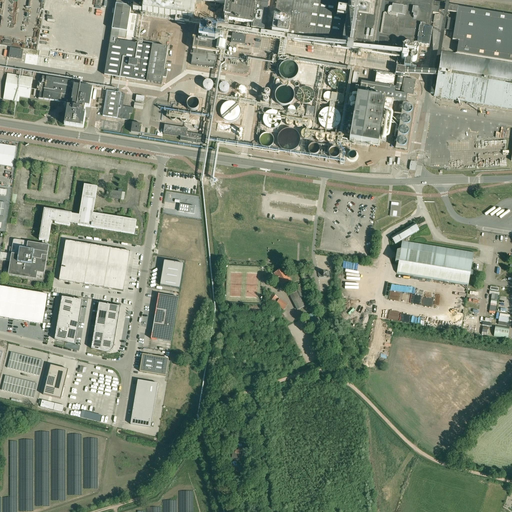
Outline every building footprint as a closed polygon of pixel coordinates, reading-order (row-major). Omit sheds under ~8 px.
[(140,15),(130,14),(131,8),(132,7),(132,0),(117,0),(110,44),(105,75),(147,82),(162,84),(163,78),(166,79),(168,72),(164,72),(168,48),(152,45),(153,43),(148,42),(147,46),(132,43),(133,38),(136,39),(140,15)] [(134,0),(133,10),(138,11),(137,13),(142,14),(143,13),(192,21),(192,20),(224,25),(224,20),(225,20),(225,19),(229,20),(229,21),(229,23),(233,24),(233,25),(234,25),(234,24),(235,24),(234,24),(234,21),(235,21),(240,22),(241,22),(246,23),(247,23),(251,24),(251,25),(252,25),(251,29),(264,31),(265,25),(268,0),(134,0)] [(277,0),(274,17),(271,37),(286,39),(284,53),(394,71),(396,57),(399,40),(416,43),(416,46),(429,48),(432,30),(430,29),(432,17),(438,18),(439,10),(433,9),(434,0),(277,0)] [(452,40),(511,49),(511,16),(458,7),(450,6),(450,10),(457,11),(452,40)] [(223,31),(194,26),(192,39),(193,39),(191,49),(193,49),(218,53),(219,53),(219,52),(220,52),(221,45),(220,45),(221,42),(218,42),(219,37),(221,38),(223,31)] [(245,45),(246,36),(232,33),(231,43),(245,45)] [(511,49),(452,40),(452,43),(458,44),(456,55),(511,64),(511,49)] [(23,50),(10,48),(9,57),(22,60),(23,50)] [(216,69),(218,53),(193,49),(191,65),(216,69)] [(511,64),(456,55),(454,55),(455,53),(454,52),(454,55),(448,54),(449,52),(448,51),(448,54),(442,53),(443,51),(442,50),(442,53),(440,62),(438,72),(439,72),(438,75),(431,74),(399,69),(397,76),(395,88),(361,83),(359,95),(392,101),(399,102),(403,77),(404,75),(430,80),(437,81),(435,98),(435,96),(441,97),(441,99),(441,97),(447,98),(447,100),(447,98),(453,99),(453,101),(453,99),(459,100),(459,102),(459,100),(465,101),(465,103),(465,101),(471,102),(471,104),(471,102),(477,103),(477,105),(477,103),(483,104),(482,106),(483,106),(483,104),(489,105),(488,107),(489,107),(489,105),(495,106),(494,108),(495,108),(495,106),(501,107),(500,109),(501,109),(501,107),(507,108),(506,110),(507,110),(507,108),(511,108),(511,64)] [(375,80),(381,81),(381,82),(383,82),(384,81),(392,82),(393,76),(390,76),(385,75),(382,75),(382,74),(376,73),(375,80)] [(8,74),(4,99),(19,102),(20,97),(29,98),(33,78),(8,74)] [(74,82),(42,77),(41,84),(39,84),(38,91),(40,91),(38,99),(66,103),(68,107),(65,121),(67,122),(66,125),(82,128),(82,124),(84,124),(86,113),(84,113),(85,105),(85,104),(84,104),(84,102),(90,103),(92,92),(91,92),(91,88),(76,86),(74,86),(74,82)] [(404,79),(401,94),(413,96),(416,81),(404,79)] [(107,91),(103,116),(129,120),(130,113),(132,114),(133,108),(125,107),(125,109),(121,108),(121,106),(120,106),(121,99),(124,99),(125,94),(107,91)] [(392,101),(359,95),(357,95),(353,118),(353,122),(350,140),(361,142),(378,145),(384,108),(392,109),(393,103),(392,103),(392,101)] [(394,148),(408,151),(415,104),(402,102),(394,148)] [(305,117),(314,118),(315,108),(307,107),(305,117)] [(140,134),(142,125),(132,123),(131,132),(140,134)] [(181,136),(180,140),(205,145),(207,136),(187,133),(188,129),(188,128),(183,127),(183,128),(165,125),(163,134),(181,136)] [(0,144),(0,165),(13,167),(16,147),(0,144)] [(43,240),(48,241),(49,241),(52,222),(55,222),(55,223),(70,226),(70,224),(78,225),(134,234),(137,221),(93,213),(94,207),(98,187),(85,185),(80,215),(72,214),(72,213),(45,209),(39,240),(43,240)] [(111,190),(109,198),(121,200),(122,192),(111,190)] [(390,215),(390,216),(400,217),(401,208),(401,206),(391,205),(390,215)] [(181,214),(180,221),(195,223),(196,216),(181,214)] [(395,262),(398,263),(397,274),(468,285),(474,252),(408,241),(408,239),(411,237),(410,236),(419,231),(417,227),(415,224),(409,228),(408,227),(397,234),(398,234),(391,238),(393,241),(395,245),(402,241),(401,250),(397,251),(395,262)] [(48,242),(48,241),(43,240),(43,241),(42,241),(42,244),(21,241),(20,241),(13,245),(13,247),(10,247),(9,253),(2,252),(1,252),(0,259),(1,259),(1,260),(10,261),(11,261),(8,275),(9,275),(36,280),(37,279),(37,278),(42,279),(43,274),(44,274),(45,274),(49,246),(47,245),(48,245),(48,242)] [(79,253),(78,263),(87,265),(91,245),(81,243),(79,253)] [(91,245),(87,265),(97,267),(101,247),(91,245)] [(101,247),(97,267),(107,268),(111,248),(101,247)] [(111,248),(107,268),(112,269),(115,249),(111,248)] [(115,249),(112,269),(117,270),(118,265),(119,260),(120,255),(120,250),(115,249)] [(64,251),(63,261),(78,263),(79,253),(74,252),(69,252),(64,251)] [(63,261),(61,270),(66,271),(71,272),(76,273),(78,263),(63,261)] [(184,264),(164,261),(160,286),(180,289),(184,264)] [(76,273),(74,283),(84,285),(87,265),(78,263),(76,273)] [(87,265),(84,285),(94,286),(97,267),(87,265)] [(97,267),(94,286),(104,288),(107,268),(97,267)] [(107,268),(104,288),(114,290),(115,285),(115,280),(116,275),(117,270),(112,269),(107,268)] [(277,281),(278,280),(283,288),(292,282),(283,268),(274,273),(276,276),(274,277),(277,281)] [(299,295),(292,299),(298,310),(300,309),(303,307),(304,308),(309,305),(305,297),(306,296),(300,285),(295,287),(297,292),(299,295)] [(0,286),(0,317),(43,325),(48,295),(0,286)] [(151,339),(171,342),(179,297),(159,294),(151,339)] [(273,294),(269,299),(274,303),(278,298),(273,294)] [(62,297),(61,305),(73,307),(74,299),(62,297)] [(74,299),(73,307),(82,308),(83,301),(74,299)] [(99,303),(98,311),(107,312),(109,305),(99,303)] [(61,305),(60,312),(71,314),(73,307),(61,305)] [(109,305),(107,312),(119,315),(121,307),(109,305)] [(73,307),(71,314),(80,315),(82,308),(73,307)] [(98,311),(97,318),(106,320),(107,312),(98,311)] [(60,312),(58,319),(70,321),(71,314),(60,312)] [(107,312),(106,320),(118,322),(119,315),(107,312)] [(312,327),(319,323),(313,313),(306,316),(312,327)] [(71,314),(70,321),(79,323),(80,315),(71,314)] [(97,318),(95,326),(105,327),(106,320),(97,318)] [(58,319),(57,327),(69,329),(70,321),(58,319)] [(106,320),(105,327),(117,329),(118,322),(106,320)] [(70,321),(69,329),(78,330),(79,323),(70,321)] [(95,326),(94,333),(104,335),(105,327),(95,326)] [(503,327),(495,326),(494,334),(494,336),(496,336),(508,338),(509,328),(503,327)] [(57,327),(55,340),(67,342),(69,329),(57,327)] [(105,327),(104,335),(116,337),(117,329),(105,327)] [(69,329),(67,342),(75,345),(78,330),(69,329)] [(94,333),(93,340),(102,342),(104,335),(94,333)] [(102,342),(101,351),(103,352),(106,352),(107,352),(108,352),(109,352),(110,352),(111,351),(112,350),(113,349),(114,348),(114,347),(116,337),(104,335),(102,342)] [(93,340),(92,349),(101,351),(102,342),(93,340)] [(11,353),(8,368),(40,376),(43,361),(11,353)] [(166,376),(169,359),(143,355),(140,372),(166,376)] [(51,365),(44,395),(61,399),(62,397),(63,397),(66,388),(64,388),(69,370),(51,365)] [(38,384),(6,376),(2,390),(34,398),(38,384)] [(131,425),(151,428),(158,384),(138,381),(131,425)] [(49,409),(51,402),(42,400),(40,407),(49,409)] [(64,406),(55,403),(53,410),(62,413),(64,406)] [(238,450),(233,449),(232,459),(237,460),(237,457),(242,458),(243,450),(238,449),(238,450)] [(240,470),(235,461),(226,466),(229,470),(228,471),(230,475),(240,470)]
